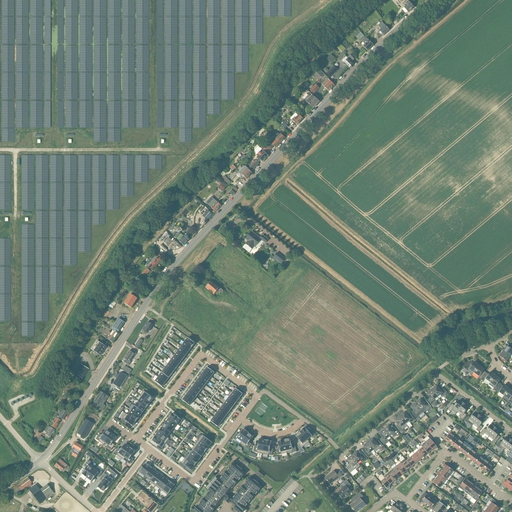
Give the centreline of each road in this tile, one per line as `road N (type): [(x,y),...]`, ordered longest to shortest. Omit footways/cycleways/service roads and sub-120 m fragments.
road 1 (tertiary): [(431,0),(171,268),(39,460)]
road 2 (residential): [(511,431),(439,375),(315,476),(344,511)]
road 3 (residential): [(135,439),(200,353),(256,396),(239,419)]
road 4 (residential): [(407,501),(445,451),(511,501)]
road 5 (residential): [(239,419),(192,481),(148,449)]
